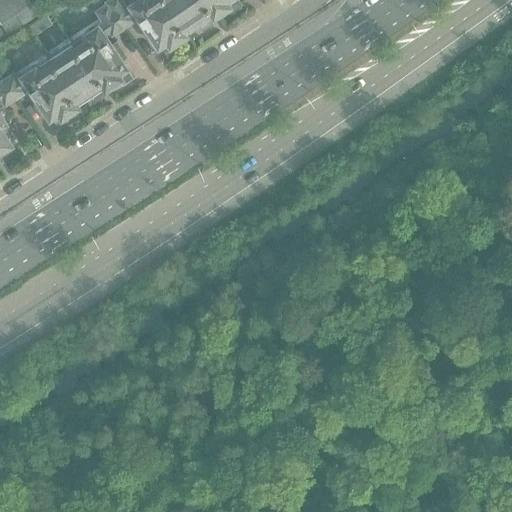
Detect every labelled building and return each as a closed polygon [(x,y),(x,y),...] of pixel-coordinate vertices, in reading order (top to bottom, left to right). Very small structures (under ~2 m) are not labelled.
[(12,18),(0,0),(0,20),(2,24),(9,19),(12,18)] [(22,11),(14,0),(0,0),(12,18),(17,14),(22,11)] [(32,5),(28,0),(14,0),(22,11),(25,9),(32,5)] [(111,44),(108,40),(105,34),(111,31),(113,34),(124,26),(105,0),(104,0),(105,2),(94,9),(101,20),(71,40),(87,65),(90,63),(102,82),(106,88),(123,77),(119,71),(126,67),(119,56),(125,52),(117,41),(111,44)] [(187,33),(171,9),(172,8),(166,0),(129,0),(126,3),(124,0),(105,0),(124,26),(134,19),(132,16),(138,12),(145,22),(139,26),(147,37),(153,34),(160,45),(167,40),(171,45),(188,34),(187,33)] [(211,10),(203,0),(166,0),(172,8),(171,9),(187,33),(202,23),(199,18),(211,10)] [(203,0),(211,10),(214,16),(231,5),(227,0),(203,0)] [(38,14),(32,5),(24,9),(31,19),(38,14)] [(31,19),(24,9),(22,11),(17,14),(23,24),(31,19)] [(23,24),(17,14),(12,18),(9,19),(16,28),(23,24)] [(16,28),(9,19),(2,24),(8,33),(16,28)] [(102,82),(90,63),(87,65),(71,40),(47,55),(76,99),(102,82)] [(76,99),(47,55),(16,76),(14,72),(3,79),(15,98),(26,91),(23,88),(29,84),(36,94),(31,97),(38,109),(44,105),(51,116),(76,99)] [(4,105),(15,98),(3,79),(0,81),(0,152),(14,144),(9,137),(8,137),(6,134),(13,130),(0,111),(0,106),(4,105)]
